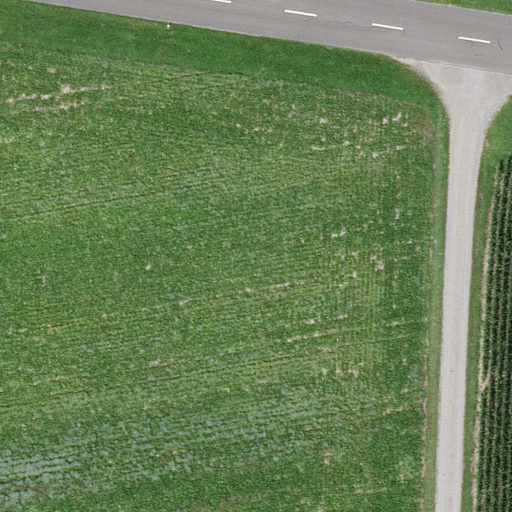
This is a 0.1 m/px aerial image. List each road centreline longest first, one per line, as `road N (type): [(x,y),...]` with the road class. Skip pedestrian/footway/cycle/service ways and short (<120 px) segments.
road 1 (track): [(475,48),(455,511)]
road 2 (tertiary): [(169,0),(511,53)]
